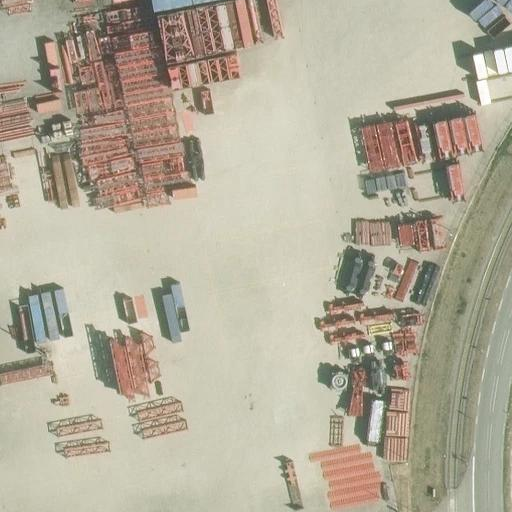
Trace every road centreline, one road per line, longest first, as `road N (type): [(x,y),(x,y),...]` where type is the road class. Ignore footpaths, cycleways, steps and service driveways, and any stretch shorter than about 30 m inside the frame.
road 1 (unknown): [(305,511),(381,265),(384,0)]
road 2 (unclassified): [(492,511),(503,351),(511,327)]
road 3 (unknown): [(0,242),(122,223),(165,204)]
road 4 (unknown): [(0,46),(146,15),(145,0)]
